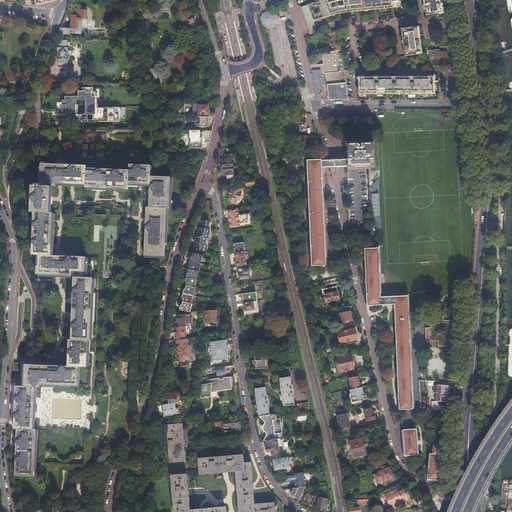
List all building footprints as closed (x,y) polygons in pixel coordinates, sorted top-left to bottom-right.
[(314,3),(301,7),(309,30),(316,27),(314,20),(335,13),(339,12),(347,11),(356,10),(371,8),(400,5),(399,0),(320,0),(319,1),(319,0),(317,0),(313,1),(314,3)] [(422,0),(423,3),(422,3),(423,9),(425,9),(426,15),(443,12),(440,0),(422,0)] [(61,27),(59,32),(79,34),(81,18),(86,19),(87,10),(74,8),(73,16),(72,16),(71,28),(61,27)] [(275,19),(273,14),(268,11),(263,13),(260,18),(262,23),(267,26),(272,24),(275,19)] [(150,21),(140,23),(141,44),(152,44),(150,21)] [(412,27),(401,28),(405,56),(416,54),(416,52),(421,51),(418,28),(412,29),(412,27)] [(333,47),(333,51),(341,49),(340,40),(338,40),(337,33),(328,35),(329,47),(333,47)] [(57,57),(57,62),(67,62),(67,57),(69,57),(70,51),(67,51),(68,45),(57,45),(57,51),(58,51),(58,57),(57,57)] [(347,99),(344,71),(342,49),(341,49),(333,51),(315,54),(317,64),(311,65),(316,90),(317,95),(320,94),(322,92),(323,88),(322,85),(322,82),(320,74),(325,73),(328,95),(324,96),(323,97),(323,100),(327,100),(347,99)] [(435,49),(429,50),(430,61),(446,60),(445,50),(435,51),(435,49)] [(55,67),(54,77),(66,77),(66,67),(55,67)] [(358,77),(357,77),(357,79),(358,79),(358,93),(433,93),(433,76),(358,76),(358,77)] [(88,99),(88,114),(93,114),(93,120),(93,122),(119,122),(119,120),(123,120),(125,112),(125,107),(97,107),(97,98),(97,92),(93,92),(93,87),(82,88),(82,91),(78,91),(78,96),(65,96),(65,100),(62,100),(62,101),(61,102),(63,106),(66,106),(66,111),(66,112),(76,112),(76,103),(77,103),(77,99),(85,99),(88,99)] [(102,87),(93,87),(93,92),(97,92),(97,98),(102,98),(102,87)] [(78,103),(77,103),(76,103),(76,112),(76,116),(80,116),(85,116),(85,114),(78,114),(78,103)] [(197,105),(197,115),(208,115),(208,105),(197,105)] [(0,138),(4,139),(11,112),(5,111),(0,111),(0,138)] [(208,117),(197,117),(197,127),(208,127),(208,117)] [(210,137),(211,131),(202,130),(194,130),(181,130),(181,134),(189,134),(189,137),(188,137),(187,138),(187,139),(187,140),(187,141),(187,142),(188,142),(189,143),(189,148),(199,148),(202,149),(202,150),(207,150),(208,144),(209,141),(203,141),(203,139),(209,139),(210,137)] [(317,146),(317,139),(317,137),(312,137),(298,137),(298,146),(317,146)] [(348,159),(348,166),(374,165),(372,142),(361,143),(361,145),(358,145),(358,143),(347,143),(348,159)] [(222,162),(222,168),(230,167),(233,167),(232,158),(231,158),(231,154),(225,155),(225,159),(224,159),(224,162),(222,162)] [(323,215),(321,167),(321,160),(321,159),(307,160),(312,265),(328,264),(326,215),(323,215)] [(327,160),(321,160),(321,167),(327,167),(329,167),(340,166),(344,166),(348,166),(348,159),(344,159),(340,160),(328,160),(327,160)] [(15,386),(12,428),(16,429),(13,475),(33,476),(35,429),(32,429),(33,412),(35,412),(35,405),(33,405),(34,387),(39,387),(40,385),(78,387),(79,368),(87,368),(88,341),(90,341),(93,278),(85,278),(86,257),(51,256),(53,213),(50,213),(51,186),(56,187),(56,184),(86,185),(85,188),(128,190),(128,184),(150,186),(148,208),(146,208),(143,256),(164,257),(166,208),(169,208),(171,177),(151,176),(152,165),(129,164),(129,170),(87,168),(87,165),(41,163),(40,186),(32,185),(30,212),(34,213),(32,255),(37,255),(37,275),(74,277),(71,340),(69,340),(67,366),(25,364),(23,386),(15,386)] [(230,167),(222,168),(223,172),(225,172),(225,175),(226,175),(226,179),(233,179),(233,175),(233,167),(230,167)] [(380,238),(377,170),(368,171),(371,239),(380,238)] [(227,198),(229,202),(236,203),(237,200),(239,201),(241,192),(240,192),(241,189),(234,187),(232,187),(231,187),(230,187),(230,188),(229,188),(229,189),(229,191),(227,198)] [(239,208),(228,209),(230,222),(231,228),(241,226),(240,223),(244,223),(244,222),(248,219),(249,219),(248,213),(240,214),(239,208)] [(196,244),(195,244),(193,249),(206,252),(206,250),(205,250),(209,229),(207,228),(207,227),(208,227),(209,225),(208,225),(209,221),(202,219),(201,227),(200,230),(199,229),(198,235),(196,234),(195,240),(196,241),(196,244)] [(234,261),(235,267),(238,266),(245,265),(247,265),(245,252),(244,242),(233,244),(235,254),(236,261),(234,261)] [(378,248),(364,249),(367,306),(394,304),(399,409),(413,408),(408,296),(380,296),(378,248)] [(190,261),(200,263),(202,255),(193,253),(192,256),(191,256),(190,261)] [(190,266),(189,269),(198,272),(200,263),(190,261),(189,266),(190,266)] [(245,265),(238,266),(239,274),(238,274),(239,279),(250,277),(250,272),(249,272),(248,269),(246,270),(245,265)] [(188,273),(187,277),(196,279),(197,279),(198,272),(189,269),(188,273)] [(186,286),(195,287),(197,279),(196,279),(187,277),(186,282),(186,286)] [(183,293),(193,295),(195,287),(186,286),(185,289),(184,289),(183,293)] [(337,286),(322,289),(323,293),(324,293),(326,302),(340,300),(337,286)] [(244,311),(255,309),(254,301),(258,301),(256,292),(242,294),(243,302),(242,302),(244,311)] [(182,301),(191,303),(193,295),(183,293),(182,298),(183,298),(182,301)] [(180,309),(190,312),(191,303),(182,301),(181,305),(180,309)] [(215,310),(204,311),(203,311),(205,323),(215,322),(214,316),(216,316),(215,310)] [(350,311),(340,313),(342,323),(352,320),(350,311)] [(178,327),(191,325),(190,314),(177,316),(178,327)] [(455,320),(443,321),(443,316),(429,317),(430,328),(425,328),(426,342),(438,341),(438,346),(452,345),(451,334),(456,333),(455,320)] [(354,328),(338,332),(340,343),(357,339),(354,328)] [(276,339),(270,340),(272,347),(281,346),(280,337),(275,337),(276,339)] [(191,359),(188,338),(172,341),(173,346),(176,346),(179,361),(191,359)] [(212,361),(229,358),(226,340),(209,343),(212,361)] [(350,353),(336,357),(339,372),(354,369),(350,353)] [(267,355),(254,356),(255,369),(268,369),(267,355)] [(231,363),(218,365),(219,373),(224,373),(229,372),(228,367),(231,367),(231,363)] [(217,389),(230,388),(230,382),(234,382),(233,376),(208,380),(208,384),(200,384),(199,398),(210,398),(210,391),(217,390),(217,389)] [(293,404),(294,404),(293,396),(294,396),(293,384),(292,384),(291,376),(279,378),(283,405),(293,404)] [(357,376),(349,378),(351,389),(360,387),(357,376)] [(454,386),(452,386),(435,384),(434,393),(436,393),(435,402),(435,403),(438,403),(438,405),(443,405),(451,406),(452,406),(453,403),(454,386)] [(351,389),(349,389),(350,393),(350,394),(352,403),(359,402),(359,400),(366,399),(365,394),(364,394),(362,386),(360,387),(351,389)] [(254,388),(258,416),(259,416),(269,414),(268,406),(269,406),(268,395),(267,395),(266,387),(254,388)] [(175,408),(173,398),(167,399),(168,403),(162,404),(163,410),(164,416),(180,413),(178,407),(175,408)] [(305,409),(310,408),(308,402),(294,404),(295,410),(305,409)] [(371,407),(363,409),(366,421),(375,418),(374,413),(372,413),(371,407)] [(269,414),(259,416),(264,421),(264,424),(263,426),(263,427),(263,428),(263,429),(263,430),(264,431),(265,432),(266,432),(266,435),(263,441),(266,440),(277,438),(279,438),(278,433),(282,433),(280,418),(276,419),(275,413),(269,414)] [(336,420),(339,433),(350,430),(347,413),(337,415),(338,419),(336,420)] [(240,419),(217,421),(218,428),(231,427),(231,431),(241,429),(240,419)] [(182,424),(167,425),(170,462),(185,460),(182,424)] [(416,430),(403,431),(405,456),(418,455),(416,430)] [(277,438),(266,440),(267,446),(265,447),(266,450),(270,450),(270,452),(278,451),(277,438)] [(361,438),(349,442),(353,457),(366,453),(361,438)] [(433,455),(443,456),(447,456),(448,453),(447,453),(443,452),(444,446),(442,445),(442,444),(441,444),(441,440),(433,439),(433,448),(430,447),(430,451),(433,451),(433,455)] [(242,454),(198,458),(200,473),(236,470),(238,511),(276,511),(276,508),(277,508),(277,504),(275,504),(275,502),(253,503),(250,463),(243,463),(242,454)] [(441,481),(443,456),(433,455),(429,454),(428,480),(441,481)] [(287,456),(273,459),(274,469),(283,468),(284,472),(291,471),(290,465),(288,465),(287,456)] [(389,468),(379,473),(383,482),(393,478),(389,468)] [(306,486),(304,471),(282,475),(283,482),(294,480),(295,487),(305,486),(306,486)] [(186,474),(171,475),(174,511),(225,511),(225,507),(189,510),(186,474)] [(305,486),(295,487),(292,488),(290,493),(295,496),(299,498),(303,491),(305,486)] [(396,490),(396,489),(384,495),(385,497),(384,498),(384,499),(386,499),(389,505),(390,505),(390,507),(393,507),(395,504),(395,503),(400,500),(402,503),(404,506),(411,506),(403,490),(402,487),(396,490)] [(315,497),(303,491),(299,498),(304,501),(308,503),(308,504),(311,505),(315,497)] [(319,496),(316,506),(325,508),(328,499),(319,496)]
